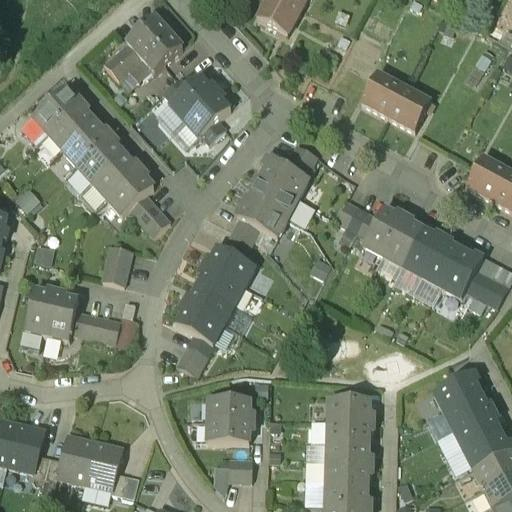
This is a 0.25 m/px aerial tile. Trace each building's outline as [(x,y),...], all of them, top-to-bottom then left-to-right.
[(310,0),(272,0),(258,28),(287,43),(310,0)] [(155,24),(127,49),(128,51),(116,62),(130,77),(131,76),(132,78),(139,80),(144,80),(149,75),(154,80),(183,55),(155,24)] [(130,77),(116,62),(105,71),(119,87),(130,77)] [(388,125),(403,95),(377,81),(361,111),(388,125)] [(171,109),(169,111),(184,128),(218,97),(212,89),(209,92),(200,83),(188,94),(171,109)] [(180,85),(163,100),(171,109),(188,94),(180,85)] [(414,138),(430,108),(403,95),(388,125),(414,138)] [(64,96),(33,124),(48,141),(82,110),(75,102),(72,105),(64,96)] [(218,97),(184,128),(199,145),(201,143),(218,128),(231,117),(222,107),(225,104),(218,97)] [(82,110),(48,141),(62,157),(94,129),(86,120),(89,117),(82,110)] [(218,128),(201,143),(209,151),(226,136),(218,128)] [(94,129),(62,157),(77,174),(112,143),(105,135),(102,138),(94,129)] [(112,143),(77,174),(92,190),(123,162),(115,153),(118,150),(112,143)] [(317,163),(297,152),(291,163),(311,174),(317,163)] [(123,162),(92,190),(107,207),(141,175),(135,168),(132,171),(123,162)] [(311,174),(291,163),(285,173),(306,184),(311,174)] [(285,173),(268,164),(263,173),(266,175),(260,186),(298,206),(309,186),(306,184),(285,173)] [(493,208),(509,178),(483,164),(467,193),(493,208)] [(141,175),(107,207),(122,223),(129,217),(146,202),(153,195),(145,186),(148,183),(141,175)] [(511,217),(511,179),(509,178),(493,208),(511,217)] [(260,186),(257,184),(252,193),(256,195),(250,205),(288,225),(298,206),(260,186)] [(146,202),(129,217),(137,226),(154,211),(146,202)] [(250,205),(247,203),(242,212),(245,214),(239,225),(260,236),(277,246),(288,225),(250,205)] [(347,208),(336,228),(347,234),(358,214),(347,208)] [(154,211),(137,226),(145,234),(162,219),(154,211)] [(358,214),(347,234),(357,240),(368,220),(358,214)] [(394,222),(383,216),(368,245),(363,254),(383,265),(405,224),(396,219),(394,222)] [(162,219),(145,234),(153,243),(170,228),(162,219)] [(368,220),(357,240),(368,245),(378,225),(368,220)] [(8,224),(0,221),(0,244),(3,245),(6,246),(8,236),(5,236),(8,224)] [(405,224),(383,265),(403,275),(423,238),(412,232),(414,228),(405,224)] [(260,236),(239,225),(234,236),(254,247),(260,236)] [(254,247),(234,236),(228,246),(249,257),(254,247)] [(423,238),(403,275),(422,285),(444,245),(435,240),(433,243),(423,238)] [(444,245),(422,285),(441,296),(462,259),(451,253),(453,249),(444,245)] [(249,257),(228,246),(223,256),(243,267),(249,257)] [(131,257),(110,252),(107,264),(128,269),(131,257)] [(223,256),(218,253),(212,265),(208,263),(203,271),(244,293),(255,273),(243,267),(223,256)] [(462,259),(441,296),(461,307),(466,298),(477,278),(483,266),(474,261),(472,264),(462,259)] [(128,269),(107,264),(105,275),(126,280),(128,269)] [(244,293),(203,271),(199,280),(202,282),(196,293),(234,313),(244,293)] [(126,280),(105,275),(102,287),(123,292),(126,280)] [(477,278),(466,298),(477,304),(487,284),(477,278)] [(487,284),(477,304),(486,309),(497,289),(487,284)] [(497,289),(486,309),(497,315),(508,295),(497,289)] [(234,313),(196,293),(191,304),(187,302),(183,310),(223,332),(234,313)] [(47,300),(35,297),(25,339),(47,344),(57,299),(47,296),(47,300)] [(68,301),(57,299),(47,344),(69,349),(71,340),(75,319),(78,307),(67,305),(68,301)] [(134,311),(125,309),(122,324),(131,326),(134,311)] [(223,332),(183,310),(178,319),(181,321),(175,332),(193,342),(213,352),(223,332)] [(87,322),(75,319),(71,340),(82,343),(87,322)] [(98,324),(87,322),(82,343),(93,345),(98,324)] [(109,327),(98,324),(93,345),(104,348),(109,327)] [(120,330),(109,327),(104,348),(116,350),(120,330)] [(213,352),(193,342),(188,352),(207,362),(213,352)] [(207,362),(188,352),(182,362),(202,372),(207,362)] [(202,372),(182,362),(177,372),(196,383),(202,372)] [(474,378),(433,399),(443,419),(481,400),(475,389),(479,387),(474,378)] [(481,400),(443,419),(453,438),(494,417),(490,408),(486,410),(481,400)] [(250,406),(208,405),(207,428),(254,429),(254,419),(250,419),(250,406)] [(370,406),(328,405),(327,428),(374,429),(374,419),(370,419),(370,406)] [(494,417),(453,438),(463,458),(501,439),(495,428),(499,426),(494,417)] [(18,429),(0,425),(0,470),(7,473),(18,429)] [(254,429),(207,428),(207,450),(249,451),(249,439),(253,439),(254,429)] [(374,429),(327,428),(327,450),(369,451),(369,439),(373,439),(374,429)] [(45,436),(18,429),(7,473),(34,479),(38,462),(45,436)] [(501,439),(463,458),(473,478),(511,457),(511,452),(510,448),(506,450),(501,439)] [(95,450),(67,443),(62,468),(57,486),(85,492),(95,450)] [(122,456),(95,450),(85,492),(112,498),(116,480),(122,456)] [(369,451),(327,450),(326,472),(373,473),(373,463),(369,463),(369,451)] [(511,457),(474,477),(473,478),(483,497),(511,482),(511,457)] [(50,465),(38,462),(34,479),(33,484),(45,486),(50,465)] [(50,465),(45,486),(57,489),(57,486),(62,468),(50,465)] [(241,468),(229,467),(229,490),(240,490),(241,468)] [(253,468),(241,468),(240,490),(252,490),(253,468)] [(373,473),(326,472),(326,494),(368,495),(368,483),(372,483),(373,473)] [(127,483),(116,480),(112,498),(111,502),(122,505),(127,483)] [(511,482),(485,496),(483,497),(490,511),(502,511),(511,507),(511,482)] [(368,495),(326,494),(325,511),(371,511),(372,507),(368,507),(368,495)]
